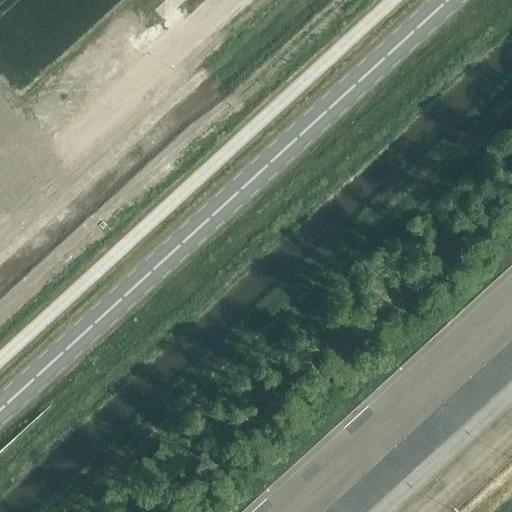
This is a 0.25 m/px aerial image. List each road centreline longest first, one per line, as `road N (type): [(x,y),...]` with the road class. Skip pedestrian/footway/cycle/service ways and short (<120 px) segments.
road 1 (secondary): [(0,409),(447,0)]
road 2 (unknown): [(0,222),(127,104)]
road 3 (unclassified): [(127,104),(240,0)]
